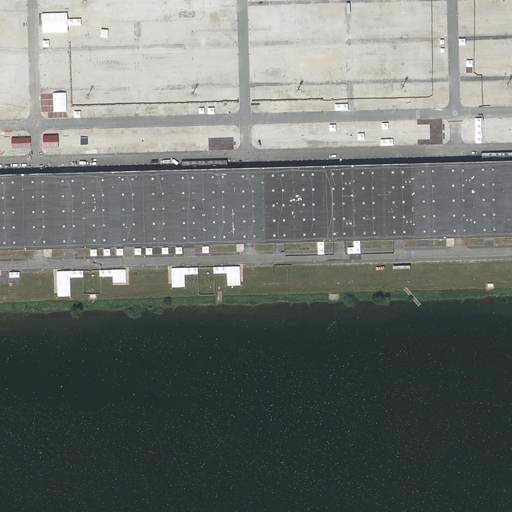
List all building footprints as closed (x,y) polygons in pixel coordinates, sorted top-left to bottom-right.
[(84,22),(81,22),(81,27),(102,27),(102,15),(84,15),(84,22)] [(49,42),(62,42),(62,30),(68,30),(68,36),(75,36),(75,23),(49,23),(49,42)] [(23,93),(11,93),(11,117),(23,117),(23,109),(23,93)] [(391,96),(391,109),(405,109),(405,96),(391,96)] [(252,123),(251,149),(277,149),(277,124),(252,123)] [(359,134),(352,134),(352,126),(339,126),(339,140),(359,140),(359,134)] [(81,131),(68,131),(68,142),(81,142),(81,131)] [(11,149),(11,137),(4,137),(4,132),(0,132),(0,139),(4,140),(4,149),(11,149)] [(200,139),(187,139),(187,147),(200,147),(200,139)] [(0,249),(39,248),(69,248),(130,246),(189,244),(249,243),(279,242),(340,240),(398,239),(459,237),(489,236),(511,235),(511,160),(456,162),(248,168),(38,173),(0,174),(0,249)] [(243,279),(243,266),(216,266),(216,273),(229,274),(229,279),(243,279)] [(171,274),(184,274),(183,281),(203,281),(203,268),(171,267),(171,274)] [(147,282),(147,275),(160,275),(160,269),(134,268),(134,282),(147,282)] [(56,281),(72,281),(72,277),(85,277),(85,271),(57,270),(56,281)] [(0,272),(0,291),(11,292),(11,273),(0,272)] [(35,279),(35,281),(51,281),(51,277),(48,277),(48,272),(22,272),(22,279),(35,279)]
